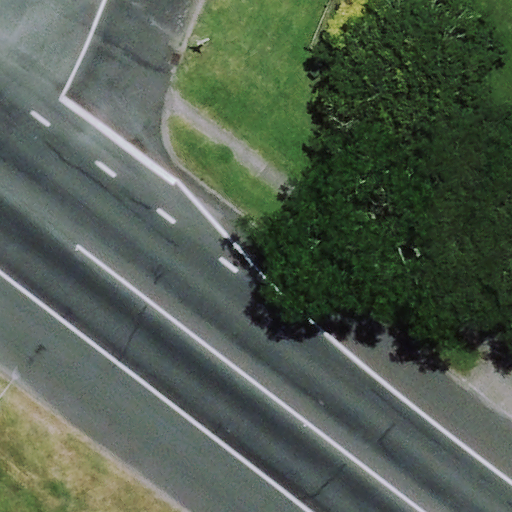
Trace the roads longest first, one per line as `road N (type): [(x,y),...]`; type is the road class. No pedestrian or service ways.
road 1 (secondary): [(415,511),(24,214)]
road 2 (residential): [(105,0),(24,214)]
